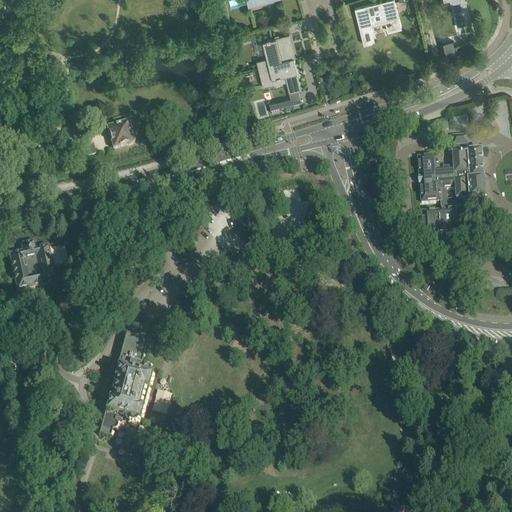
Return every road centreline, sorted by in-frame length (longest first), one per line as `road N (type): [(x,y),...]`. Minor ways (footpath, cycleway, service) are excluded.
road 1 (secondary): [(0,214),(331,133)]
road 2 (secondary): [(431,313),(378,257),(331,133)]
road 3 (tertiary): [(331,133),(460,87),(505,57)]
